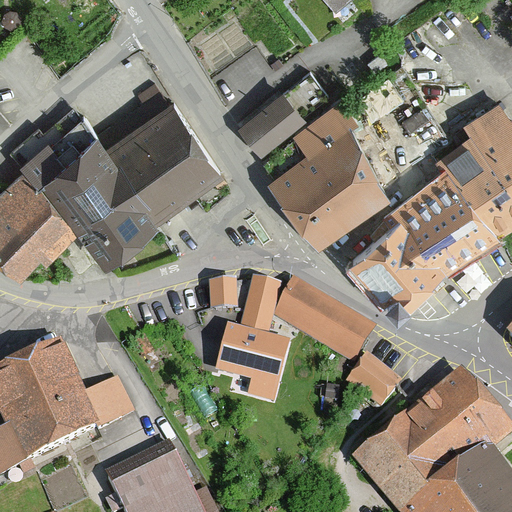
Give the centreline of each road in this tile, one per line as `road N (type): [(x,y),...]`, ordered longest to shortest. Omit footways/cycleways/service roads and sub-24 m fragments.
road 1 (unclassified): [(0,283),(80,296),(304,253)]
road 2 (unclassified): [(304,253),(147,27)]
road 3 (residential): [(147,27),(0,145)]
road 4 (residential): [(461,349),(371,312),(304,253)]
